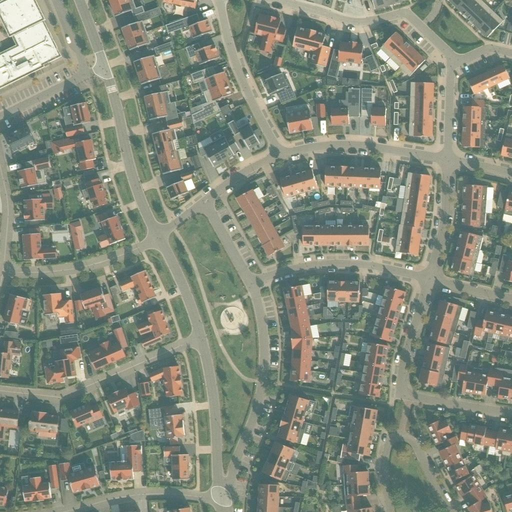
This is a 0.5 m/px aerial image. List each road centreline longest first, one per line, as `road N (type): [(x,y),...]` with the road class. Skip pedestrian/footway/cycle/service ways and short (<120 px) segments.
road 1 (residential): [(511,414),(403,394),(402,365),(429,279)]
road 2 (residential): [(220,497),(262,382),(263,328),(250,282)]
road 3 (residential): [(0,391),(67,395),(200,338)]
road 4 (residential): [(269,0),(346,20),(406,14),(452,63)]
road 5 (residential): [(429,279),(349,263),(250,282)]
road 6 (residential): [(104,67),(136,188),(160,238)]
road 7 (residential): [(446,159),(367,145),(279,153)]
road 8 (residential): [(279,153),(236,71),(221,0)]
road 9 (residential): [(3,271),(90,264),(160,238)]
road 10 (residential): [(200,338),(220,497)]
road 11 (residential): [(220,497),(130,495),(64,511)]
road 12 (residential): [(429,279),(444,225),(446,159)]
